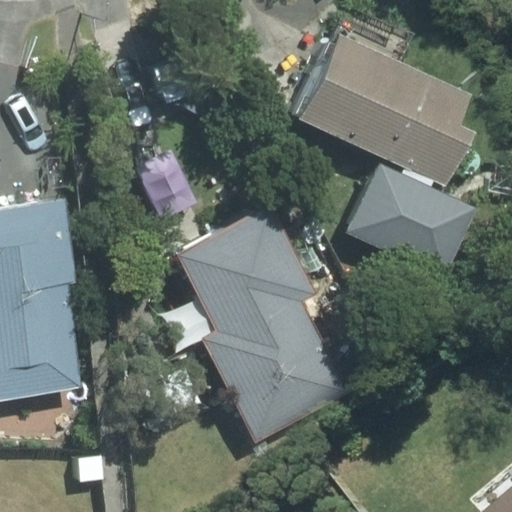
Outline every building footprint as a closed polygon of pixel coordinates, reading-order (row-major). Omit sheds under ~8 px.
[(340,10),(294,98),(382,143),(343,217),(440,268),(477,196),(444,179),(476,118),(462,110),(477,81),(340,10)] [(155,60),(170,96),(226,72),(211,37),(155,60)] [(63,183),(0,194),(0,383),(95,367),(63,183)] [(214,314),(201,320),(254,436),(346,393),(299,294),(319,284),(291,224),(277,231),(258,190),(174,229),(214,314)] [(511,511),(511,476),(486,497),(497,511),(511,511)]
